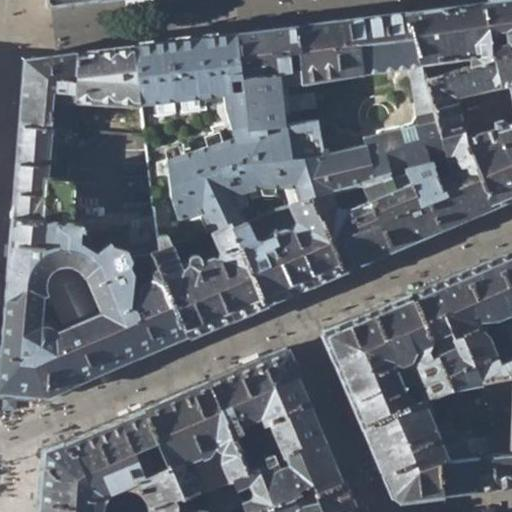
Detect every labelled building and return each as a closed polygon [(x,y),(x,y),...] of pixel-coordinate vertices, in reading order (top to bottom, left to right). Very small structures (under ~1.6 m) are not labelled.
[(43,0),(45,7),(53,10),(101,0),(100,0),(43,0)] [(511,0),(500,0),(403,12),(423,81),(479,64),(479,61),(511,50),(511,0)] [(403,12),(293,26),(298,70),(297,70),(299,85),(361,75),(406,68),(413,104),(421,102),(429,106),(423,81),(403,12)] [(293,26),(236,33),(246,130),(250,129),(250,130),(283,125),(283,124),(282,112),(312,108),(311,93),(280,98),(279,87),(296,85),(293,70),(297,70),(298,70),(293,26)] [(185,39),(132,46),(139,107),(143,133),(156,249),(185,241),(210,234),(230,228),(291,207),(320,279),(332,274),(340,270),(316,198),(372,179),(362,144),(361,144),(321,154),(314,119),(283,124),(283,125),(250,130),(250,129),(246,130),(236,33),(185,39)] [(132,46),(75,53),(73,81),(55,80),(55,101),(73,102),(71,128),(143,133),(139,107),(132,46)] [(506,84),(511,107),(511,120),(502,123),(500,118),(494,120),(493,116),(484,119),(487,129),(462,136),(461,136),(489,206),(511,195),(511,50),(479,61),(479,64),(423,81),(429,106),(430,109),(454,104),(453,96),(506,84)] [(21,59),(16,125),(50,128),(71,129),(71,128),(73,102),(55,101),(55,80),(73,81),(75,53),(21,59)] [(401,170),(426,163),(442,160),(430,109),(429,106),(421,102),(413,104),(416,117),(412,122),(377,131),(375,135),(360,139),(361,144),(362,144),(372,179),(387,174),(401,170)] [(436,228),(489,206),(461,136),(462,136),(454,104),(430,109),(442,160),(426,163),(440,193),(424,199),(436,228)] [(0,393),(46,397),(185,336),(149,251),(147,247),(129,250),(112,245),(109,241),(94,252),(78,242),(80,216),(70,216),(73,187),(70,182),(64,179),(65,166),(47,165),(48,151),(50,128),(16,125),(15,149),(0,347),(0,393)] [(316,198),(340,270),(436,228),(424,199),(440,193),(426,163),(401,170),(406,180),(386,188),(383,183),(388,180),(387,174),(372,179),(316,198)] [(291,207),(230,228),(261,304),(320,279),(291,207)] [(185,336),(261,304),(230,228),(210,234),(215,247),(218,251),(217,257),(211,256),(199,262),(191,261),(181,270),(175,266),(177,259),(173,251),(187,247),(185,241),(156,249),(149,251),(185,336)] [(511,248),(411,293),(450,387),(453,385),(479,381),(511,373),(511,248)] [(321,334),(360,424),(414,402),(412,398),(406,396),(394,369),(389,365),(392,360),(399,363),(409,358),(413,349),(419,350),(415,365),(429,395),(450,387),(411,293),(322,330),(321,334)] [(285,349),(282,347),(207,380),(245,472),(232,479),(245,511),(255,511),(256,511),(295,494),(294,490),(308,484),(311,492),(343,481),(285,349)] [(511,485),(511,373),(479,381),(481,397),(511,395),(509,436),(487,435),(489,452),(476,454),(480,490),(511,485)] [(180,497),(200,490),(205,495),(203,509),(203,511),(245,511),(232,479),(245,472),(207,380),(170,396),(159,400),(143,407),(180,497)] [(399,499),(440,494),(436,460),(471,456),(470,455),(461,436),(458,437),(448,416),(430,424),(419,400),(414,402),(360,424),(383,478),(390,494),(399,499)] [(40,469),(35,511),(100,511),(101,502),(111,490),(117,487),(129,487),(140,492),(147,507),(146,511),(203,511),(203,509),(176,506),(173,498),(180,497),(143,407),(43,449),(42,458),(41,469),(40,469)] [(440,494),(480,490),(476,454),(470,455),(471,456),(436,460),(440,494)] [(354,511),(352,504),(343,481),(311,492),(314,502),(304,506),(299,493),(295,494),(256,511),(255,511),(354,511)]
